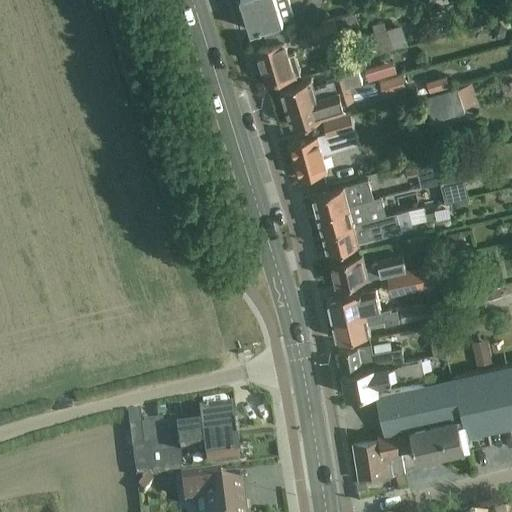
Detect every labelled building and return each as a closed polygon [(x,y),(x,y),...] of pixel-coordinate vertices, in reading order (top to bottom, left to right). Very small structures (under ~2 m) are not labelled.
[(242,0),(252,32),(283,21),(294,18),(288,0),(242,0)] [(306,26),(311,42),(339,34),(335,18),(306,26)] [(401,23),(380,30),(351,39),(358,59),(408,44),(401,23)] [(284,40),(256,49),(267,82),(300,71),(294,51),(288,52),(284,40)] [(311,78),(281,88),(285,102),(287,101),(288,105),(286,106),(286,107),(349,88),(349,86),(362,82),(359,71),(334,78),(334,80),(326,82),(327,85),(314,89),(311,78)] [(349,88),(286,107),(287,107),(288,106),(290,110),(288,111),(293,127),(345,110),(343,104),(383,91),(380,80),(369,84),(369,83),(349,88)] [(431,117),(465,109),(476,106),(472,93),(475,92),(472,84),(424,96),(431,117)] [(350,113),(331,118),(323,120),(326,132),(288,142),(298,177),(327,169),(323,153),(359,143),(350,113)] [(421,187),(441,181),(446,180),(440,158),(405,167),(407,176),(418,173),(421,187)] [(464,176),(446,180),(441,181),(446,202),(469,197),(464,176)] [(313,194),(319,215),(374,200),(374,198),(368,179),(313,194)] [(511,188),(502,191),(506,205),(511,203),(511,188)] [(319,215),(324,233),(384,217),(384,216),(381,207),(384,206),(381,196),(374,198),(374,200),(319,215)] [(384,217),(324,233),(329,252),(357,244),(354,234),(372,229),(375,239),(403,232),(397,212),(384,216),(384,217)] [(403,268),(400,255),(375,261),(371,264),(365,265),(363,253),(331,261),(336,285),(370,277),(383,274),(383,273),(403,268)] [(383,287),(390,285),(393,295),(421,288),(418,278),(425,276),(423,266),(380,277),(383,287)] [(375,287),(347,294),(327,299),(332,319),(374,310),(375,314),(391,310),(390,308),(381,310),(375,287)] [(403,321),(428,315),(425,302),(400,308),(403,321)] [(397,309),(391,310),(375,314),(374,310),(332,319),(337,340),(370,332),(368,323),(384,319),(385,324),(400,320),(397,309)] [(499,328),(485,333),(493,356),(507,351),(499,328)] [(431,340),(434,355),(445,353),(442,338),(431,340)] [(338,349),(342,372),(372,367),(404,361),(402,347),(370,353),(368,344),(338,349)] [(372,367),(342,372),(346,395),(380,389),(379,383),(393,380),(392,379),(425,373),(422,357),(404,361),(372,367)] [(468,416),(473,446),(491,442),(488,431),(511,426),(511,363),(459,375),(460,377),(468,416)] [(468,416),(460,377),(377,393),(384,432),(377,434),(378,436),(409,429),(468,416)] [(144,427),(143,427),(145,448),(237,437),(236,429),(234,412),(201,416),(202,429),(178,432),(177,425),(159,427),(159,422),(144,424),(144,427)] [(473,446),(468,416),(409,429),(378,436),(378,438),(379,443),(383,442),(386,456),(401,452),(414,450),(416,459),(451,451),(452,455),(470,451),(469,447),(473,446)] [(143,427),(130,428),(135,470),(136,470),(137,478),(184,472),(182,456),(205,453),(206,465),(240,461),(240,460),(249,459),(247,445),(238,446),(238,444),(237,437),(145,448),(143,427)] [(379,443),(378,438),(354,443),(360,481),(380,478),(405,473),(401,452),(386,456),(383,442),(379,443)] [(221,473),(181,478),(183,492),(203,490),(205,511),(246,511),(246,510),(243,511),(242,502),(245,502),(243,484),(223,486),(221,473)]
